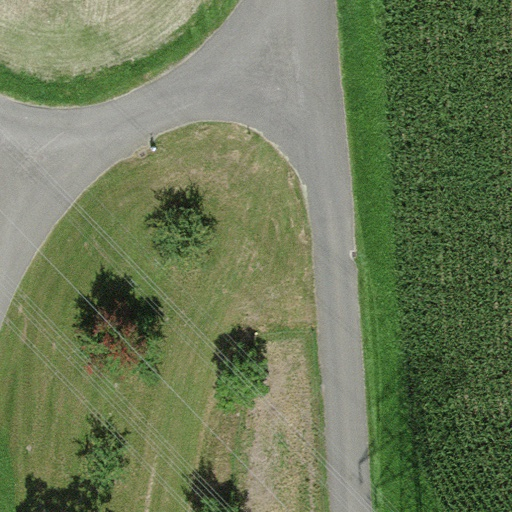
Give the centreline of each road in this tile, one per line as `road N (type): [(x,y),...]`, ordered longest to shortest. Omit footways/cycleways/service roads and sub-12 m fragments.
road 1 (unclassified): [(311,87),(330,193),(348,511)]
road 2 (residential): [(311,87),(231,92),(155,113),(49,169)]
